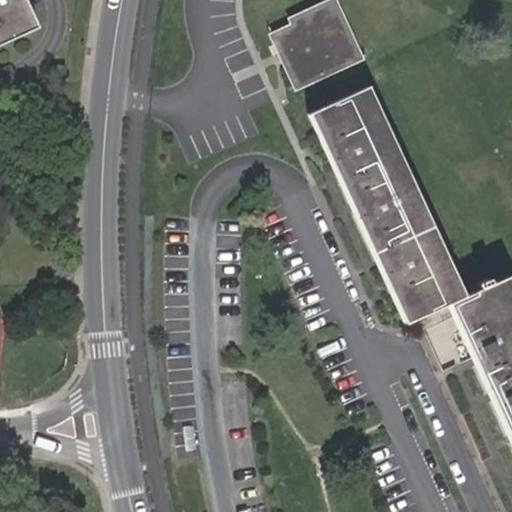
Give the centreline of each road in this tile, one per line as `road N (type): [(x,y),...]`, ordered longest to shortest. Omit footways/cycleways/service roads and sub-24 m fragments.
road 1 (secondary): [(125,0),(107,189),(123,426)]
road 2 (residential): [(123,426),(0,429)]
